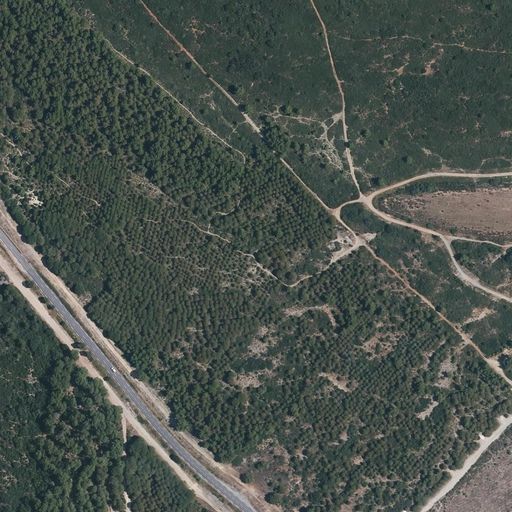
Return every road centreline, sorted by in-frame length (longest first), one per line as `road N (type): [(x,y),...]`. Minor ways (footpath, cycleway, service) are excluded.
road 1 (secondary): [(248,511),(171,441),(0,229)]
road 2 (track): [(0,259),(188,486),(222,511)]
road 3 (track): [(511,301),(468,280),(437,235),(385,218),(368,202),(423,176),(511,174)]
road 4 (track): [(423,511),(511,419)]
